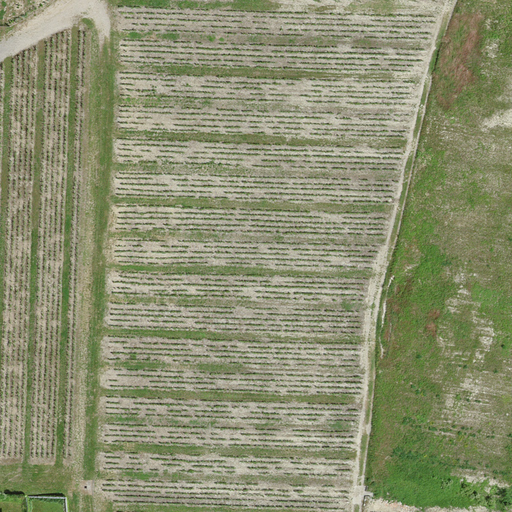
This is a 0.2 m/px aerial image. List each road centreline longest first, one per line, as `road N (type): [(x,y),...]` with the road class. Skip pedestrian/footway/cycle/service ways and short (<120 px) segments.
road 1 (track): [(454,0),(384,281),(359,511)]
road 2 (track): [(91,0),(106,45),(89,511)]
